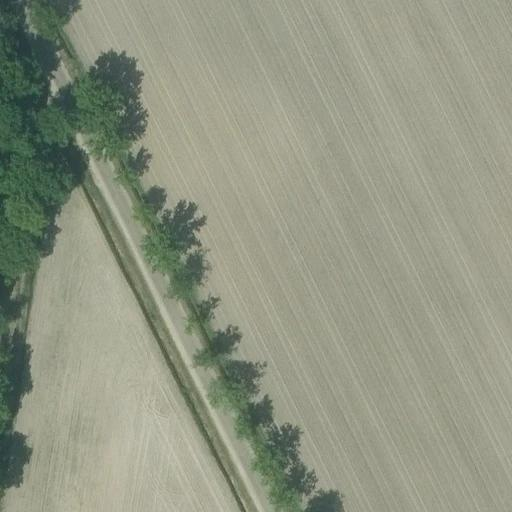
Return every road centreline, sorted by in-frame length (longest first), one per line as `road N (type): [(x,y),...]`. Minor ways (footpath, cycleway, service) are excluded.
road 1 (unclassified): [(268,511),(16,0)]
road 2 (track): [(0,366),(45,61)]
